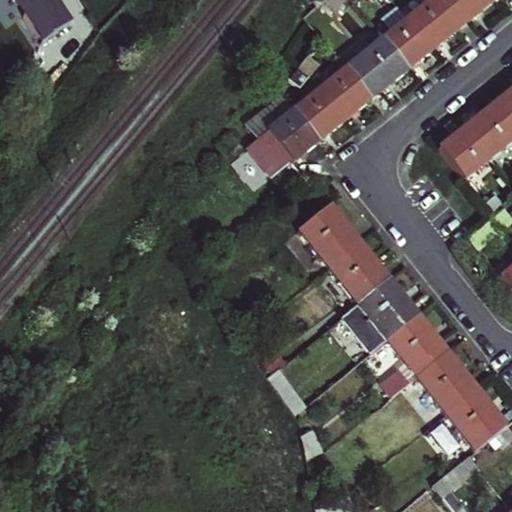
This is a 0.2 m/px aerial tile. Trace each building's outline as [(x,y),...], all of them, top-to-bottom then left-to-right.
[(52,0),(8,0),(41,45),(69,25),(52,0)] [(406,21),(431,53),(458,32),(432,0),(406,21)] [(432,0),(458,32),(495,3),(492,0),(432,0)] [(380,43),(405,75),(431,53),(406,21),(380,43)] [(380,43),(344,71),(369,103),(405,75),(380,43)] [(308,59),(299,71),(309,78),(318,67),(308,59)] [(299,91),(309,78),(299,71),(290,82),(299,91)] [(319,92),(342,124),(369,103),(344,71),(319,92)] [(511,90),(498,101),(511,118),(511,90)] [(317,144),(342,124),(319,92),(293,113),(317,144)] [(511,118),(498,101),(461,131),(487,163),(511,143),(511,118)] [(291,165),(317,144),(293,113),(265,136),(291,165)] [(434,152),(461,184),(487,163),(461,131),(434,152)] [(246,133),(237,143),(248,152),(257,142),(246,133)] [(483,211),(492,222),(503,214),(494,202),(483,211)] [(325,271),(356,246),(327,210),(296,235),(325,271)] [(492,222),(466,243),(470,249),(474,253),(511,223),(503,214),(492,222)] [(356,246),(325,271),(354,308),(385,282),(356,246)] [(511,269),(497,282),(511,300),(511,269)] [(415,320),(385,282),(354,308),(338,320),(368,358),(384,345),(415,320)] [(445,357),(415,320),(384,345),(413,382),(445,357)] [(474,393),(445,357),(413,382),(442,419),(474,393)] [(277,386),(298,414),(309,405),(288,378),(277,386)] [(504,430),(474,393),(442,419),(472,456),(504,430)]
